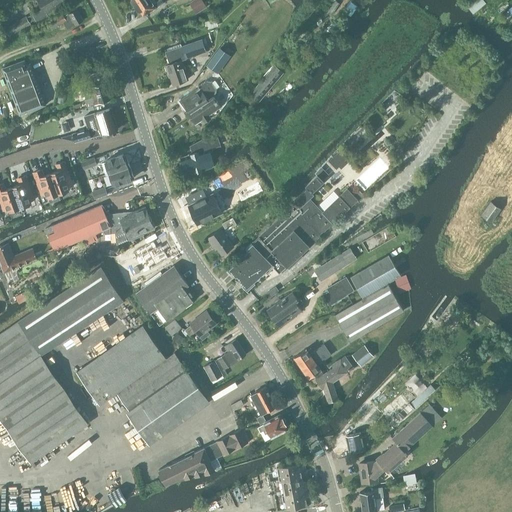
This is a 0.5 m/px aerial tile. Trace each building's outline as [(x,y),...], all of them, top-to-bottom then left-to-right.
[(46,12),(66,0),(38,0),(43,8),(33,15),(32,14),(27,17),(26,16),(5,29),(10,36),(30,24),(30,23),(35,19),(38,23),(49,16),(46,12)] [(143,0),(136,4),(137,5),(136,8),(138,10),(140,11),(141,12),(142,11),(145,14),(164,2),(162,0),(157,0),(156,1),(154,0),(143,0)] [(196,13),(206,6),(202,0),(193,0),(189,3),(196,13)] [(315,0),(297,23),(303,28),(326,0),(315,0)] [(328,0),(320,10),(324,13),(334,2),(332,0),(328,0)] [(477,0),(469,6),(473,13),(487,3),(484,0),(477,0)] [(83,20),(77,9),(64,16),(63,14),(48,22),(52,29),(64,23),(66,26),(68,27),(70,26),(71,27),(83,20)] [(316,27),(324,17),(319,13),(311,23),(316,27)] [(205,21),(207,28),(219,25),(217,17),(205,21)] [(194,55),(206,51),(202,39),(191,43),(194,55)] [(182,46),(165,52),(170,64),(166,65),(168,73),(169,72),(173,84),(188,79),(183,65),(182,65),(180,61),(186,59),(182,46)] [(207,65),(218,73),(231,55),(219,47),(207,65)] [(24,60),(2,68),(7,80),(33,71),(30,63),(26,64),(24,60)] [(252,104),(280,71),(274,66),(247,99),(252,104)] [(33,71),(7,80),(11,92),(37,83),(33,71)] [(217,110),(221,107),(214,97),(216,96),(217,89),(212,81),(205,80),(204,81),(203,81),(203,82),(201,82),(201,83),(200,83),(200,85),(198,84),(198,85),(200,89),(197,91),(196,89),(181,99),(188,110),(191,108),(193,111),(188,114),(195,124),(202,120),(204,123),(211,118),(209,115),(211,114),(212,114),(212,113),(213,112),(214,112),(214,111),(215,111),(217,111),(217,110)] [(37,83),(11,92),(16,104),(42,94),(37,83)] [(87,107),(109,101),(104,84),(90,88),(92,97),(85,100),(87,107)] [(42,94),(16,104),(20,115),(46,105),(42,94)] [(112,131),(118,129),(111,108),(89,115),(96,136),(101,134),(103,138),(108,138),(113,136),(112,131)] [(81,131),(74,133),(75,137),(76,141),(84,139),(91,137),(90,133),(89,129),(81,131)] [(180,162),(183,171),(185,170),(186,174),(193,172),(193,173),(204,169),(204,168),(215,165),(210,151),(213,150),(212,148),(220,146),(216,132),(190,146),(192,153),(189,154),(189,155),(181,158),(182,162),(180,162)] [(240,144),(243,140),(234,133),(227,141),(238,151),(242,146),(240,144)] [(261,162),(269,153),(263,147),(255,156),(261,162)] [(339,151),(328,160),(336,168),(339,165),(342,167),(346,164),(344,161),(346,159),(339,151)] [(102,163),(105,174),(130,165),(126,154),(124,155),(124,154),(107,160),(107,161),(102,163)] [(97,164),(94,157),(79,163),(81,170),(97,164)] [(59,170),(51,173),(58,193),(68,189),(68,187),(69,187),(65,176),(69,175),(64,161),(56,164),(59,170)] [(130,165),(105,174),(106,175),(108,174),(111,184),(115,183),(116,184),(133,178),(132,177),(134,176),(130,165)] [(48,197),(58,193),(51,173),(44,176),(41,169),(34,172),(39,186),(42,184),(46,195),(48,195),(48,197)] [(239,171),(232,176),(247,196),(254,191),(239,171)] [(362,200),(365,196),(359,189),(355,194),(352,191),(351,190),(350,190),(347,188),(344,191),(342,191),(341,192),(340,193),(339,194),(339,195),(338,196),(323,211),(311,199),(315,195),(312,192),(324,181),(318,174),(306,185),(307,187),(300,194),(295,200),(285,208),(286,209),(278,216),(279,217),(247,247),(249,249),(229,268),(247,287),(272,264),(280,272),(288,265),(289,267),(302,255),(300,253),(321,234),(320,234),(359,197),(362,200)] [(21,184),(13,187),(20,207),(30,203),(30,201),(31,201),(27,190),(31,188),(26,175),(18,178),(21,184)] [(0,184),(0,197),(0,199),(0,198),(0,199),(4,210),(8,208),(8,209),(10,208),(10,210),(20,207),(13,187),(6,189),(3,183),(0,184)] [(105,187),(89,192),(92,200),(107,194),(105,187)] [(223,204),(235,198),(231,189),(230,190),(219,195),(223,204)] [(197,221),(214,213),(207,196),(189,204),(197,221)] [(491,222),(500,208),(490,201),(481,214),(487,220),(484,223),(487,226),(490,222),(491,222)] [(55,250),(85,238),(103,230),(105,234),(115,233),(117,245),(130,239),(142,234),(142,232),(153,227),(145,208),(129,214),(128,212),(109,214),(108,210),(105,212),(101,204),(45,228),(55,250)] [(228,229),(237,224),(233,217),(222,223),(225,228),(227,227),(228,229)] [(363,240),(368,250),(396,235),(391,225),(363,240)] [(222,254),(233,246),(221,228),(208,238),(213,245),(214,244),(222,254)] [(0,261),(4,272),(17,266),(24,263),(36,258),(32,249),(20,254),(14,257),(8,243),(0,246),(0,261)] [(143,261),(148,259),(150,263),(158,260),(155,256),(161,253),(156,243),(138,251),(143,261)] [(357,258),(350,247),(314,270),(321,281),(357,258)] [(126,265),(139,259),(135,250),(122,256),(126,265)] [(364,298),(388,284),(388,283),(401,275),(388,254),(351,276),(364,298)] [(88,423),(41,354),(124,300),(102,265),(18,321),(0,332),(0,418),(31,463),(88,423)] [(159,325),(196,298),(187,286),(188,285),(174,265),(136,293),(159,325)] [(347,294),(354,290),(346,277),(328,287),(330,291),(324,294),(329,304),(347,294)] [(350,341),(395,315),(404,310),(388,284),(364,298),(335,315),(350,341)] [(276,285),(267,292),(269,296),(279,290),(276,285)] [(273,318),(299,299),(293,292),(267,310),(273,318)] [(299,299),(273,318),(279,326),(302,309),(299,305),(303,302),(301,298),(299,299)] [(209,328),(216,323),(207,310),(190,323),(191,324),(185,329),(190,335),(196,331),(203,339),(210,333),(206,329),(208,327),(209,328)] [(165,327),(172,335),(175,332),(182,327),(175,319),(165,327)] [(185,368),(175,353),(167,358),(143,324),(77,371),(100,404),(116,392),(134,418),(132,420),(149,444),(209,402),(185,368)] [(185,338),(175,332),(171,339),(180,345),(185,338)] [(223,374),(221,371),(234,363),(233,362),(246,354),(236,339),(225,346),(228,351),(215,360),(204,366),(212,380),(223,374)] [(294,357),(302,367),(328,349),(325,344),(310,354),(306,348),(294,357)] [(361,365),(373,355),(364,344),(352,354),(361,365)] [(328,349),(302,367),(309,378),(317,372),(320,377),(324,374),(317,364),(331,354),(328,349)] [(334,367),(324,374),(320,377),(316,379),(320,385),(322,384),(324,386),(324,387),(328,402),(337,399),(332,382),(353,368),(344,356),(332,365),(334,367)] [(409,401),(397,412),(403,419),(436,389),(431,383),(410,402),(409,401)] [(276,406),(271,396),(266,386),(251,394),(255,401),(252,403),(253,406),(256,404),(261,414),(276,406)] [(234,410),(244,405),(241,399),(231,405),(234,410)] [(430,403),(421,412),(420,412),(392,438),(396,442),(375,461),(360,463),(362,482),(378,479),(377,476),(385,468),(388,471),(407,454),(405,451),(432,425),(429,421),(438,412),(430,403)] [(265,440),(288,428),(280,413),(266,421),(263,414),(257,418),(261,425),(258,426),(265,440)] [(242,428),(172,463),(159,470),(166,485),(184,476),(185,478),(194,475),(195,476),(205,472),(205,474),(215,468),(211,460),(248,442),(242,428)] [(364,449),(364,445),(370,444),(368,431),(361,432),(346,435),(350,452),(364,449)] [(277,466),(279,477),(279,480),(302,476),(301,471),(305,470),(304,461),(277,466)] [(302,476),(279,480),(282,494),(309,489),(307,481),(303,481),(302,476)] [(108,494),(115,506),(128,498),(123,489),(121,490),(119,488),(108,494)] [(310,497),(309,492),(309,489),(282,494),(284,508),(307,504),(306,498),(310,497)] [(373,490),(359,492),(361,511),(370,511),(376,511),(373,490)]
